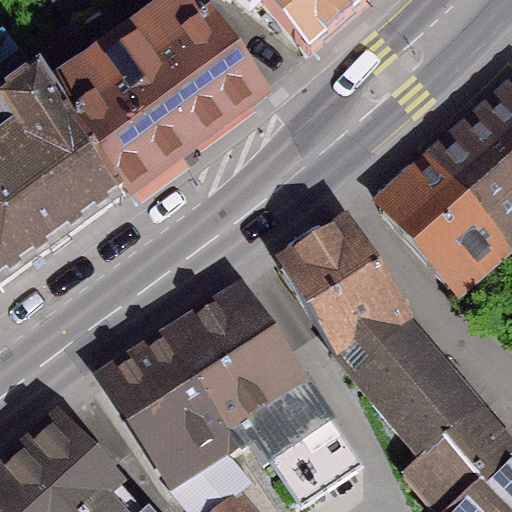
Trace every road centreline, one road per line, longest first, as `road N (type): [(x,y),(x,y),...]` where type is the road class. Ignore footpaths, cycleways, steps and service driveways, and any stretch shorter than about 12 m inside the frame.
road 1 (primary): [(316,157),(230,232),(0,401)]
road 2 (residential): [(316,157),(438,315),(511,374)]
road 3 (primary): [(467,0),(316,157)]
